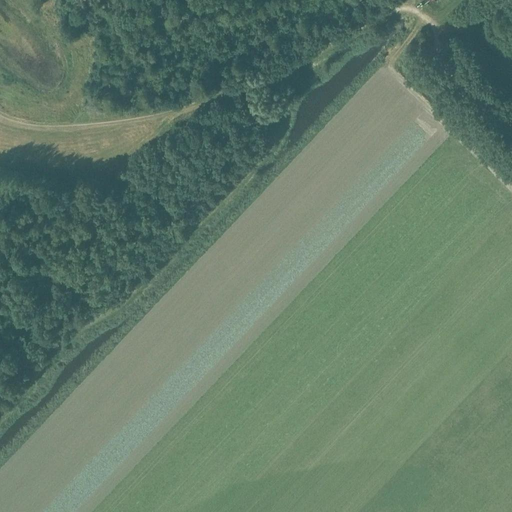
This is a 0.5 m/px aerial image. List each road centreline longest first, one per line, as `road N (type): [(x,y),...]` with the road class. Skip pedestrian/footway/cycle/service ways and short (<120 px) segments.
road 1 (track): [(0,119),(44,130),(168,114),(293,69),(389,13),(408,10),(441,30)]
road 2 (track): [(289,70),(277,137),(0,416)]
